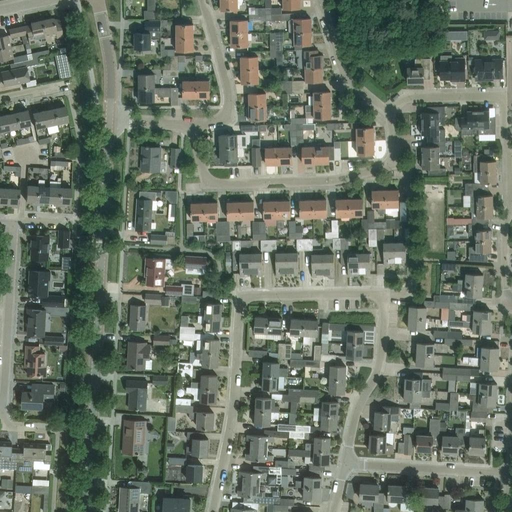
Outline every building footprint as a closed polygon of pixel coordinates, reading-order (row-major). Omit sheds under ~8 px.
[(240,5),(242,4),(243,0),(220,0),(221,10),(238,10),(238,8),(240,8),(240,5)] [(300,8),(300,0),(283,0),(283,9),(300,8)] [(155,11),(144,11),(144,19),(155,19),(155,11)] [(42,20),(46,41),(51,40),(50,36),(56,34),(57,38),(62,37),(59,19),(53,20),(53,18),(42,20)] [(311,32),(311,18),(289,19),(290,32),(294,32),(311,32)] [(26,26),(27,34),(29,44),(35,43),(34,39),(40,38),(41,43),(46,41),(42,20),(30,23),(31,25),(26,26)] [(231,34),(248,33),(248,20),(231,21),(231,34)] [(135,33),(135,48),(151,48),(151,39),(161,39),(161,38),(161,26),(161,22),(146,22),(146,32),(147,32),(147,33),(135,33)] [(177,25),(177,38),(193,38),(193,25),(177,25)] [(10,37),(27,34),(26,26),(9,29),(10,37)] [(467,31),(446,31),(446,33),(446,38),(452,38),(452,40),(467,40),(467,31)] [(311,32),(294,32),(295,45),(312,45),(311,32)] [(231,47),(241,46),(248,46),(248,33),(231,34),(231,47)] [(0,36),(0,48),(10,46),(8,35),(0,36)] [(163,38),(161,38),(161,39),(161,50),(161,55),(168,55),(175,55),(175,49),(165,50),(165,44),(164,44),(163,38)] [(194,51),(193,38),(177,38),(177,51),(194,51)] [(0,60),(13,58),(10,46),(0,48),(0,60)] [(318,49),(296,50),(296,56),(299,56),(299,57),(298,58),(298,66),(300,67),(300,68),(305,68),(305,69),(322,68),(322,55),(318,55),(318,49)] [(65,54),(56,56),(58,68),(61,77),(70,75),(68,66),(65,54)] [(175,55),(168,55),(168,56),(170,56),(170,63),(165,63),(165,70),(179,69),(179,65),(179,55),(175,55)] [(440,56),(441,69),(441,79),(465,79),(464,59),(454,59),(454,62),(452,62),(452,55),(440,56)] [(241,57),(241,70),(258,70),(258,57),(241,57)] [(363,67),(366,59),(360,57),(358,65),(363,67)] [(33,59),(25,61),(10,64),(11,70),(1,72),(4,86),(23,82),(22,80),(28,78),(26,67),(39,64),(37,58),(33,59)] [(424,79),(431,79),(430,60),(415,60),(415,68),(408,68),(408,83),(424,83),(424,79)] [(503,78),(503,60),(476,61),(476,60),(468,60),(468,64),(476,64),(476,80),(486,80),(486,78),(503,78)] [(322,68),(305,69),(305,82),(323,81),(322,68)] [(259,83),(258,70),(241,70),(242,83),(259,83)] [(139,75),(139,88),(155,87),(155,74),(139,75)] [(183,98),(196,98),(196,81),(183,81),(183,98)] [(196,81),(196,98),(210,98),(210,81),(196,81)] [(171,101),(178,101),(178,87),(155,87),(139,88),(139,101),(155,101),(155,94),(158,94),(158,97),(171,97),(171,101)] [(314,92),(314,105),(331,105),(331,92),(314,92)] [(249,94),(249,107),(266,106),(265,93),(249,94)] [(53,106),(57,124),(68,121),(65,106),(59,107),(59,104),(53,106)] [(331,118),(331,105),(314,105),(306,105),(306,112),(314,112),(314,118),(331,118)] [(48,110),(43,111),(47,126),(57,124),(53,106),(48,107),(48,110)] [(266,106),(249,107),(250,120),(266,119),(266,106)] [(422,118),(419,118),(419,125),(440,124),(445,124),(445,107),(428,107),(428,113),(421,113),(422,118)] [(15,110),(19,128),(30,125),(27,110),(22,111),(21,108),(15,110)] [(35,128),(47,126),(43,111),(38,112),(37,109),(31,110),(35,128)] [(6,115),(9,130),(19,128),(15,110),(10,111),(11,114),(6,115)] [(461,117),(461,123),(461,131),(461,134),(461,140),(464,140),(463,134),(473,134),(473,129),(479,128),(478,111),(467,111),(467,117),(461,117)] [(478,111),(479,128),(479,134),(496,134),(495,117),(489,117),(489,111),(478,111)] [(0,131),(9,130),(6,115),(0,116),(0,115),(0,131)] [(291,145),(297,145),(297,124),(292,124),(285,124),(285,130),(291,130),(291,145)] [(440,124),(419,125),(419,130),(422,130),(422,135),(428,135),(428,141),(445,141),(445,130),(440,130),(440,124)] [(374,127),(367,128),(357,128),(357,141),(374,141),(374,127)] [(220,135),(220,148),(244,147),(247,147),(247,134),(220,135)] [(353,146),(353,154),(357,154),(374,154),(374,141),(357,141),(357,146),(353,146)] [(422,152),(420,152),(420,158),(440,158),(440,152),(446,152),(445,141),(428,141),(428,147),(422,147),(422,152)] [(316,143),(316,147),(316,163),(329,163),(329,160),(335,160),(334,146),(325,147),(324,143),(316,143)] [(160,170),(162,170),(162,165),(160,165),(161,148),(143,147),(141,170),(160,171),(160,170)] [(221,161),(225,161),(225,166),(238,166),(238,157),(244,156),(244,147),(220,148),(221,161)] [(252,147),(253,155),(253,165),(261,165),(260,147),(252,147)] [(303,164),(316,163),(316,147),(303,147),(303,164)] [(179,168),(180,149),(172,148),(171,167),(179,168)] [(266,165),(279,164),(279,148),(266,148),(266,165)] [(292,164),(292,148),(279,148),(279,164),(292,164)] [(492,155),(480,155),(474,155),(474,172),(481,172),(496,172),(496,161),(492,161),(492,155)] [(440,158),(420,158),(420,163),(422,163),(422,169),(428,169),(428,175),(446,174),(446,169),(440,169),(440,158)] [(50,168),(50,169),(58,170),(61,170),(61,166),(61,161),(55,161),(50,160),(50,168)] [(61,170),(61,173),(67,173),(67,170),(73,171),(73,162),(68,162),(68,161),(61,161),(61,166),(61,170)] [(496,172),(481,172),(481,183),(465,183),(465,189),(489,189),(489,183),(496,183),(496,172)] [(37,205),(42,205),(43,202),(48,202),(49,187),(44,187),(44,180),(38,180),(38,186),(37,205)] [(66,180),(60,180),(60,182),(59,206),(64,206),(64,203),(70,204),(71,188),(66,188),(66,180)] [(53,206),(59,206),(60,182),(49,182),(49,187),(48,202),(53,203),(53,206)] [(31,205),(37,205),(38,186),(27,186),(26,201),(31,202),(31,205)] [(0,188),(0,206),(2,207),(2,204),(8,204),(9,189),(0,188)] [(13,204),(12,207),(18,208),(19,189),(9,189),(8,204),(13,204)] [(471,196),(471,201),(471,206),(493,206),(493,195),(489,195),(489,189),(465,189),(465,196),(471,196)] [(386,213),(385,190),(372,190),(373,200),(373,207),(378,207),(378,213),(386,213)] [(399,190),(385,190),(386,213),(391,213),(391,207),(399,207),(399,190)] [(136,224),(136,230),(138,230),(151,231),(152,208),(152,200),(156,201),(156,192),(140,191),(139,199),(138,199),(137,207),(136,218),(139,218),(138,224),(136,224)] [(337,216),(342,216),(350,216),(349,199),(336,199),(337,216)] [(363,199),(349,199),(350,216),(363,216),(363,199)] [(300,200),(300,210),(300,217),(314,217),(313,200),(300,200)] [(326,200),(313,200),(314,217),(327,217),(326,200)] [(264,201),(264,218),(277,218),(277,201),(264,201)] [(277,201),(277,218),(278,228),(284,227),(284,217),(290,217),(290,201),(277,201)] [(228,202),(228,219),(241,219),(241,202),(228,202)] [(254,202),(241,202),(241,219),(254,218),(254,202)] [(400,202),(401,221),(401,226),(397,226),(397,228),(413,227),(412,220),(412,202),(400,202)] [(205,203),(191,203),(192,220),(205,220),(205,203)] [(218,203),(205,203),(205,220),(218,219),(218,203)] [(471,212),(472,211),(472,223),(469,223),(469,224),(482,224),(489,224),(489,217),(493,217),(493,206),(471,206),(471,212)] [(386,221),(373,222),(373,210),(368,210),(368,229),(376,228),(384,228),(386,228),(386,221)] [(339,238),(339,232),(338,220),(332,220),(332,232),(326,232),(326,238),(339,238)] [(475,235),(475,241),(491,241),(491,229),(482,230),(482,224),(469,224),(469,235),(475,235)] [(377,246),(377,240),(376,228),(368,229),(368,237),(369,237),(369,246),(377,246)] [(406,243),(395,243),(395,262),(401,262),(402,265),(406,265),(406,247),(413,247),(412,228),(405,228),(405,239),(406,239),(406,243)] [(71,230),(59,230),(58,247),(70,248),(71,230)] [(31,258),(48,259),(50,236),(33,235),(31,258)] [(174,244),(175,236),(152,235),(151,243),(174,244)] [(340,237),(339,238),(326,238),(326,242),(333,242),(333,249),(341,249),(340,237)] [(348,237),(340,237),(341,249),(348,249),(348,243),(348,237)] [(305,250),(305,238),(302,238),(296,239),(297,250),(305,250)] [(475,247),(469,247),(469,261),(488,262),(488,252),(491,252),(491,241),(475,241),(475,247)] [(395,262),(395,243),(384,243),(384,265),(389,265),(389,262),(395,262)] [(287,253),(276,253),(276,275),(281,275),(281,272),(287,272),(287,253)] [(298,275),(298,253),(287,253),(287,272),(294,272),(294,275),(298,275)] [(251,254),(240,254),(240,276),(245,276),(245,273),(251,273),(251,254)] [(258,276),(262,276),(262,254),(251,254),(251,273),(258,273),(258,276)] [(312,255),(312,267),(312,277),(317,277),(317,274),(323,273),(323,254),(312,255)] [(334,254),(323,254),(323,273),(330,273),(330,276),(334,276),(334,254)] [(359,254),(348,254),(348,276),(353,276),(353,273),(359,273),(359,254)] [(370,254),(359,254),(359,273),(366,273),(366,276),(370,276),(370,254)] [(195,256),(186,255),(185,267),(206,269),(207,256),(195,256)] [(164,285),(165,268),(170,269),(173,266),(173,261),(171,259),(165,258),(165,259),(146,258),(146,267),(148,267),(147,284),(164,285)] [(32,277),(30,277),(29,295),(43,296),(43,305),(64,307),(65,296),(47,295),(48,279),(50,279),(50,272),(31,271),(32,272),(32,277)] [(458,284),(483,285),(483,275),(466,274),(466,280),(458,279),(458,284)] [(448,287),(456,286),(455,279),(447,280),(448,287)] [(183,295),(183,294),(193,295),(194,285),(182,284),(182,287),(167,286),(167,294),(183,295)] [(465,291),(465,295),(482,296),(483,285),(458,284),(457,291),(465,291)] [(162,295),(146,294),(146,302),(161,303),(162,295)] [(206,303),(205,316),(221,317),(222,304),(206,303)] [(131,305),(130,328),(146,329),(147,306),(131,305)] [(409,306),(409,318),(426,319),(426,307),(409,306)] [(28,309),(28,319),(29,319),(29,323),(28,323),(27,325),(29,325),(28,335),(44,336),(45,310),(28,309)] [(467,321),(490,322),(491,311),(474,310),(474,314),(467,314),(467,321)] [(205,322),(205,329),(220,330),(221,317),(205,316),(198,316),(198,322),(205,322)] [(256,316),(255,332),(268,333),(269,317),(256,316)] [(268,333),(281,333),(282,318),(269,317),(268,333)] [(292,318),(291,328),(291,334),(304,335),(305,319),(292,318)] [(425,329),(426,319),(409,318),(408,328),(425,329)] [(311,335),(317,335),(318,320),(305,319),(304,335),(303,344),(310,344),(311,335)] [(490,333),(490,322),(467,321),(449,320),(448,326),(473,327),(473,332),(490,333)] [(323,323),(322,333),(329,333),(329,329),(346,330),(347,324),(323,323)] [(348,344),(363,345),(364,331),(348,331),(348,344)] [(177,339),(170,339),(170,336),(155,335),(155,344),(170,344),(170,343),(176,344),(177,339)] [(45,344),(64,345),(64,337),(46,336),(45,344)] [(197,351),(219,353),(220,340),(205,339),(205,340),(197,340),(197,351)] [(129,342),(129,351),(128,368),(145,369),(152,369),(152,359),(150,359),(151,345),(147,345),(147,343),(129,342)] [(322,342),(321,345),(321,354),(328,355),(329,343),(322,342)] [(417,343),(417,354),(433,355),(434,343),(417,343)] [(348,344),(347,357),(362,358),(363,345),(348,344)] [(29,360),(28,375),(44,376),(45,354),(39,354),(39,346),(26,346),(26,360),(29,360)] [(482,347),(481,358),(498,359),(499,348),(482,347)] [(203,365),(218,366),(219,353),(197,351),(195,351),(195,358),(204,358),(203,365)] [(416,365),(433,365),(433,355),(417,354),(416,365)] [(480,369),(498,370),(498,359),(481,358),(469,357),(469,364),(481,365),(480,369)] [(264,362),(263,376),(278,377),(278,376),(285,376),(287,376),(288,368),(279,367),(279,363),(274,362),(264,362)] [(330,365),(329,379),(346,380),(346,366),(330,365)] [(168,376),(154,375),(154,383),(168,384),(168,376)] [(187,387),(187,388),(217,389),(218,376),(203,375),(202,382),(191,382),(191,387),(187,387)] [(263,376),(263,388),(273,389),(277,389),(278,387),(284,388),(285,376),(278,376),(278,377),(263,376)] [(431,379),(422,379),(405,378),(405,389),(430,391),(430,390),(431,390),(431,379)] [(345,393),(346,380),(329,379),(329,392),(345,393)] [(129,408),(136,408),(136,409),(138,409),(146,409),(148,382),(127,380),(127,391),(130,391),(129,408)] [(479,394),(496,395),(497,384),(476,382),(476,388),(471,388),(470,393),(479,394)] [(53,401),(54,385),(38,384),(38,392),(24,391),(23,407),(42,409),(43,401),(53,401)] [(216,402),(217,389),(187,388),(187,392),(191,392),(194,395),(194,400),(201,400),(201,401),(216,402)] [(404,400),(420,401),(421,396),(430,397),(430,391),(405,389),(404,400)] [(496,406),(496,395),(479,394),(470,393),(469,393),(469,398),(473,399),(473,404),(496,406)] [(266,398),(256,397),(255,411),(279,412),(280,406),(275,406),(275,399),(272,398),(266,398)] [(314,408),(314,414),(338,415),(339,402),(329,401),(324,401),(323,401),(322,403),(322,408),(314,408)] [(194,406),(191,406),(177,404),(176,411),(190,412),(189,418),(198,418),(197,427),(204,427),(204,428),(206,428),(206,427),(213,428),(214,413),(193,412),(194,406)] [(376,412),(375,427),(389,428),(389,432),(393,433),(397,433),(398,421),(398,414),(400,414),(401,407),(382,406),(382,412),(376,412)] [(255,411),(255,424),(270,425),(271,418),(279,418),(279,412),(255,411)] [(486,413),(471,413),(471,421),(486,422),(486,413)] [(314,414),(313,419),(321,420),(321,428),(327,428),(337,429),(338,415),(314,414)] [(433,444),(439,444),(440,419),(432,418),(430,418),(429,434),(417,433),(417,443),(417,450),(432,451),(433,444)] [(125,420),(123,453),(144,454),(146,421),(125,420)] [(444,436),(443,441),(443,451),(458,452),(458,446),(465,446),(466,428),(455,428),(455,437),(444,436)] [(470,437),(469,453),(484,454),(486,429),(479,429),(479,437),(470,437)] [(204,439),(204,432),(188,431),(188,438),(194,438),(194,446),(187,446),(187,453),(208,454),(209,439),(204,439)] [(371,435),(370,451),(393,452),(393,445),(392,445),(393,433),(389,432),(385,432),(385,435),(377,435),(371,435)] [(404,442),(399,442),(398,453),(412,454),(413,434),(405,433),(404,442)] [(247,434),(247,435),(247,440),(251,440),(251,447),(268,449),(268,442),(274,442),(274,436),(247,434)] [(306,443),(305,450),(330,451),(331,438),(315,437),(315,443),(306,443)] [(11,442),(0,441),(0,444),(0,468),(15,470),(16,462),(17,448),(11,448),(11,442)] [(17,448),(16,462),(22,462),(22,466),(33,467),(34,443),(23,443),(23,449),(17,448)] [(51,444),(34,443),(33,467),(32,469),(50,470),(51,450),(45,450),(45,444),(51,445),(51,444)] [(246,453),(246,454),(246,459),(272,461),(273,455),(267,455),(268,449),(251,447),(250,454),(246,453)] [(329,464),(330,451),(305,450),(305,456),(305,463),(309,463),(309,469),(325,470),(325,464),(329,464)] [(187,458),(170,457),(166,456),(165,469),(169,469),(170,464),(186,465),(187,458)] [(187,479),(192,480),(202,480),(203,466),(188,465),(187,479)] [(281,474),(282,468),(275,467),(270,467),(269,474),(277,474),(277,483),(281,483),(282,474),(281,474)] [(241,476),(239,476),(239,477),(243,477),(243,484),(260,485),(260,478),(266,479),(266,473),(240,471),(240,472),(241,472),(241,476)] [(303,487),(321,489),(322,477),(304,476),(304,480),(296,480),(296,486),(303,487)] [(13,479),(1,478),(0,488),(12,489),(13,479)] [(137,511),(138,511),(139,502),(139,493),(150,493),(150,482),(132,481),(132,488),(121,487),(121,497),(123,497),(122,501),(121,511),(120,511),(121,511),(130,511),(131,511),(137,511)] [(384,493),(378,492),(378,484),(361,483),(361,499),(374,500),(374,508),(384,509),(384,493)] [(238,495),(238,496),(243,496),(243,502),(258,503),(260,503),(274,504),(280,504),(280,499),(280,498),(264,497),(265,492),(260,492),(260,485),(243,484),(242,490),(238,490),(238,491),(240,491),(240,495),(238,495)] [(31,493),(44,494),(48,494),(49,487),(49,486),(31,485),(31,486),(31,493)] [(389,489),(388,489),(388,500),(388,502),(389,505),(391,506),(394,506),(396,505),(397,503),(397,501),(401,501),(400,511),(413,511),(414,494),(406,494),(406,486),(389,485),(389,489)] [(321,489),(303,487),(303,498),(321,499),(321,489)] [(424,487),(423,497),(423,503),(434,504),(434,511),(443,511),(444,496),(438,495),(439,488),(424,487)] [(187,511),(188,511),(187,511),(190,511),(189,511),(190,499),(165,498),(163,511),(187,511)] [(455,509),(483,511),(484,499),(467,498),(466,509),(455,508),(455,509)] [(258,511),(258,503),(243,502),(243,508),(232,508),(233,508),(233,511),(258,511)]
